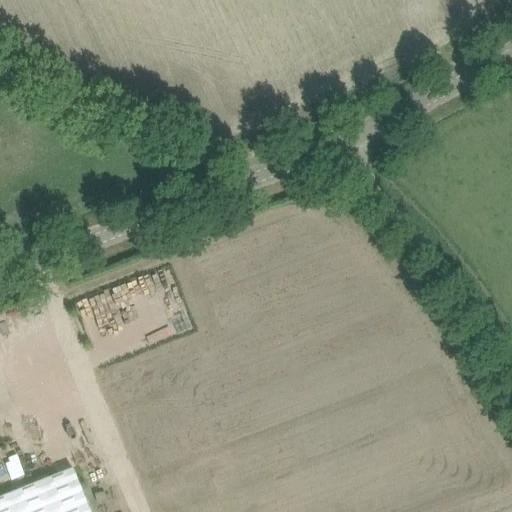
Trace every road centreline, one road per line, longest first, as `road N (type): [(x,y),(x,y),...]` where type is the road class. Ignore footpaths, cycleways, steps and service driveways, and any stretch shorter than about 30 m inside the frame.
road 1 (tertiary): [(342,141),(0,276)]
road 2 (track): [(0,41),(106,98),(279,167)]
road 3 (unclassified): [(511,374),(406,225),(365,183),(342,141)]
road 4 (tertiary): [(342,141),(511,54)]
